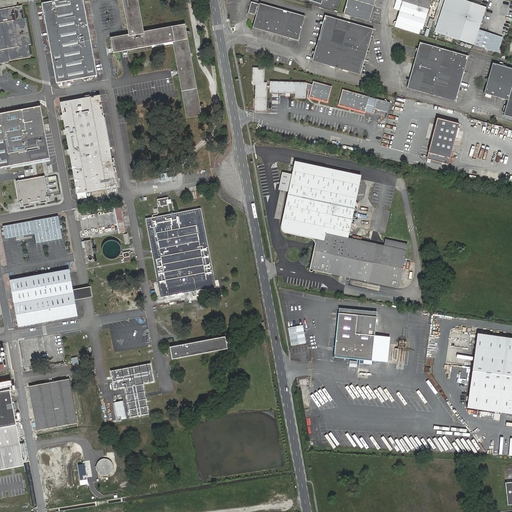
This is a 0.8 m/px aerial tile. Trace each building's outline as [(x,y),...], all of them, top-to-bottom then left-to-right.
[(58,84),(97,77),(83,0),(57,0),(43,3),(58,84)] [(122,0),(129,35),(111,39),(114,54),(124,53),(174,43),(183,92),(198,89),(185,25),(144,33),(138,0),(122,0)] [(372,5),(374,5),(375,0),(348,0),(346,6),(370,13),(372,5)] [(402,0),(396,22),(420,29),(429,0),(402,0)] [(463,0),(444,0),(435,32),(474,45),(498,52),(503,37),(491,33),(490,35),(478,32),(486,7),(463,0)] [(298,41),(304,17),(249,1),(246,13),(255,16),(251,28),(298,41)] [(23,6),(0,10),(0,63),(20,59),(32,57),(30,46),(23,6)] [(312,61),(362,75),(374,30),(326,15),(312,61)] [(419,34),(420,29),(396,22),(395,27),(419,34)] [(418,43),(406,88),(454,102),(467,57),(418,43)] [(511,69),(491,64),(478,109),(511,118),(511,69)] [(256,84),(256,88),(256,100),(267,100),(267,89),(267,88),(267,84),(264,84),(264,68),(253,68),(253,84),(256,84)] [(328,100),(332,85),(313,80),(312,85),(306,84),(306,88),(311,90),(309,96),(328,100)] [(270,89),(270,94),(296,93),(296,98),(307,97),(306,88),(306,84),(306,82),(270,82),(270,87),(267,88),(267,89),(270,89)] [(366,110),(370,95),(343,88),(339,103),(366,110)] [(198,89),(183,92),(188,118),(203,115),(198,89)] [(373,112),(377,97),(370,95),(366,110),(373,112)] [(100,96),(61,103),(78,194),(118,187),(100,96)] [(267,112),(267,100),(256,100),(256,112),(267,112)] [(40,107),(0,114),(0,168),(50,160),(40,107)] [(451,160),(462,120),(440,114),(430,154),(451,160)] [(335,169),(296,160),(295,165),(334,173),(335,169)] [(284,212),(351,224),(361,179),(334,173),(295,165),(293,173),(283,171),(280,185),(290,188),(284,212)] [(201,189),(190,191),(192,200),(202,198),(201,189)] [(168,198),(157,200),(158,202),(159,202),(160,207),(167,205),(166,201),(168,200),(168,198)] [(126,233),(121,207),(115,208),(120,233),(120,234),(126,233)] [(153,257),(160,298),(160,299),(217,288),(202,209),(146,219),(152,251),(153,257)] [(348,238),(351,224),(284,212),(280,230),(281,232),(281,234),(283,235),(285,236),(315,242),(309,271),(313,272),(313,270),(398,288),(408,244),(387,240),(385,246),(362,241),(354,239),(348,238)] [(58,216),(3,226),(5,238),(34,233),(35,236),(36,244),(62,239),(58,216)] [(91,240),(85,241),(88,257),(93,256),(91,240)] [(114,260),(117,259),(120,257),(121,254),(122,251),(122,248),(121,245),(119,243),(116,241),(113,241),(110,241),(107,242),(104,244),(103,247),(102,250),(102,253),(104,256),(106,258),(108,260),(111,261),(114,260)] [(73,291),(69,269),(11,281),(19,327),(78,316),(75,301),(73,291)] [(84,289),(73,291),(75,301),(86,299),(93,298),(91,287),(84,289)] [(221,305),(164,316),(166,329),(223,318),(221,305)] [(373,353),(375,336),(377,317),(340,313),(334,360),(340,361),(341,358),(358,359),(358,362),(363,362),(363,359),(373,361),(373,353)] [(511,337),(479,333),(468,407),(511,413),(511,337)] [(226,337),(169,348),(172,361),(229,350),(226,337)] [(147,364),(108,371),(112,389),(123,387),(128,416),(146,413),(140,383),(150,381),(147,364)] [(171,377),(163,378),(165,393),(173,392),(171,377)] [(70,379),(32,386),(41,429),(79,421),(70,379)] [(10,389),(0,391),(0,425),(17,422),(10,389)] [(113,402),(116,419),(125,417),(122,400),(113,402)]
